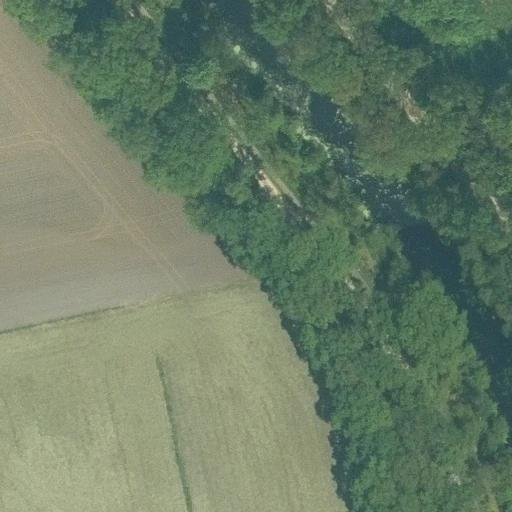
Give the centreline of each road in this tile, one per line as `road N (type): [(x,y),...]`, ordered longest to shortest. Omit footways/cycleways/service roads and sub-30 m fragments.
road 1 (track): [(116,0),(408,377),(458,511)]
road 2 (track): [(330,0),(511,234)]
